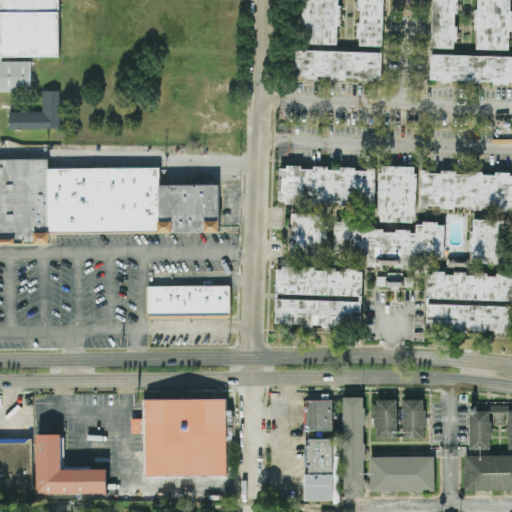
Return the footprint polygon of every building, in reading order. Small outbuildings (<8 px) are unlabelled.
[(0,0),(59,0),(61,59),(32,60),(32,93),(0,93),(0,0)] [(340,0),(303,0),(303,45),(339,46),(340,0)] [(383,47),(384,0),(359,0),(358,47),(383,47)] [(433,0),(433,49),(458,49),(458,0),(433,0)] [(511,51),(511,0),(477,0),(476,50),(511,51)] [(383,53),(296,51),(296,78),(382,80),(383,53)] [(511,57),(431,55),(430,82),(511,84),(511,57)] [(8,113),(41,113),(42,93),(59,93),(60,131),(10,132),(8,113)] [(0,161),(48,160),(48,169),(160,169),(159,186),(219,187),(219,232),(49,234),(49,244),(0,244),(0,161)] [(416,223),(417,167),(380,166),(379,222),(416,223)] [(376,205),(376,169),(280,168),(279,205),(376,205)] [(511,209),(511,173),(421,173),(421,209),(511,209)] [(329,215),(293,214),(292,252),(327,253),(329,215)] [(507,221),(472,220),(471,264),(506,265),(507,221)] [(444,256),(445,224),(417,223),(417,229),(336,226),(335,258),(412,261),(412,255),(444,256)] [(275,325),(338,328),(339,319),(361,320),(364,271),(277,267),(276,294),(349,297),(349,302),(277,299),(275,325)] [(414,289),(414,278),(404,278),(404,273),(388,273),(388,277),(377,277),(377,287),(414,289)] [(427,299),(509,301),(509,307),(428,305),(428,330),(505,332),(505,327),(511,327),(511,274),(428,273),(427,299)] [(147,288),(230,287),(230,320),(148,319),(147,288)] [(344,498),(366,497),(365,398),(343,398),(344,498)] [(144,400),(227,399),(229,475),(144,476),(144,434),(132,433),(132,419),(144,419),(144,400)] [(398,439),(398,400),(376,401),(376,440),(398,439)] [(425,400),(403,400),(404,439),(425,439),(425,400)] [(333,401),(306,401),(306,431),(334,431),(333,401)] [(511,410),(511,411),(511,406),(470,406),(470,451),(491,451),(491,426),(508,426),(508,450),(511,450),(511,410)] [(38,435),(62,435),(63,469),(108,469),(109,494),(39,494),(38,435)] [(0,439),(32,439),(33,490),(0,490),(0,439)] [(340,457),(332,457),(333,440),(307,439),(306,475),(305,475),(304,502),(339,502),(340,457)] [(466,492),(511,490),(511,455),(465,457),(466,492)] [(435,457),(371,458),(371,493),(436,492),(435,457)]
